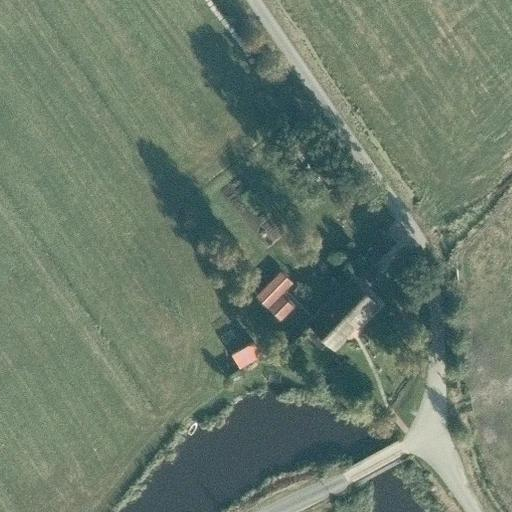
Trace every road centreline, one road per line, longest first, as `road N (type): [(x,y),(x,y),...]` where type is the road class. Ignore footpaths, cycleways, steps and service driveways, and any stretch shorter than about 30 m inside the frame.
road 1 (unclassified): [(424,440),(440,344),(418,246),(244,0)]
road 2 (unclassified): [(274,511),(424,440)]
